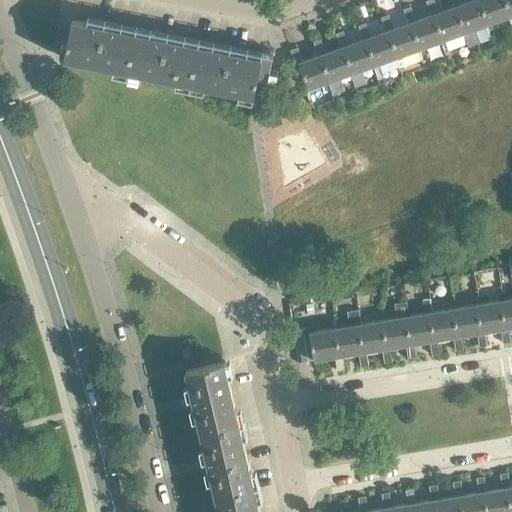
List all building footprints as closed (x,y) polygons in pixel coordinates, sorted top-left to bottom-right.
[(427,0),(426,1),(430,14),(435,13),(445,40),(463,33),(467,32),(457,4),(453,6),(438,11),(433,0),(427,0)] [(451,0),(453,6),(457,4),(467,32),(463,33),(468,46),(480,42),(475,29),(490,24),(481,0),(468,0),(461,3),(459,0),(451,0)] [(511,14),(506,0),(481,0),(490,24),(511,15),(511,14)] [(422,48),(445,40),(435,13),(430,14),(416,19),(411,6),(403,9),(408,22),(412,21),(422,48)] [(381,17),(386,30),(390,29),(399,56),(396,57),(401,71),(408,68),(403,55),(422,48),(412,21),(408,22),(393,27),(389,14),(381,17)] [(261,57),(75,20),(72,19),(64,58),(255,96),(259,76),(277,79),(279,70),(270,69),(274,52),(262,50),(261,57)] [(358,25),(363,39),(367,37),(377,64),(373,66),(377,78),(385,75),(381,63),(396,57),(399,56),(390,29),(386,30),(371,36),(366,23),(358,25)] [(336,34),(341,46),(345,45),(354,72),(350,74),(355,87),(367,83),(362,69),(373,66),(377,64),(367,37),(363,39),(348,44),(344,31),(336,34)] [(313,42),(318,55),(322,53),(332,80),(327,82),(332,95),(344,90),(339,77),(350,74),(354,72),(345,45),(341,46),(326,52),(321,39),(313,42)] [(322,53),(318,55),(303,60),(298,47),(291,50),(296,64),(299,62),(308,89),(305,90),(310,103),(318,100),(313,87),(327,82),(332,80),(322,53)] [(511,298),(500,301),(504,329),(508,328),(511,327),(511,298)] [(424,313),(409,316),(405,317),(410,345),(414,344),(429,341),(431,355),(440,354),(437,340),(433,341),(429,313),(433,312),(431,300),(423,302),(424,313)] [(500,301),(476,305),(481,333),(484,332),(500,330),(502,344),(510,342),(508,328),(504,329),(500,301)] [(397,318),(381,321),(386,349),(390,348),(405,345),(408,359),(416,358),(414,344),(410,345),(405,317),(409,316),(407,304),(395,307),(397,318)] [(476,305),(452,309),(457,337),(461,336),(476,334),(479,347),(487,346),(484,332),(481,333),(476,305)] [(452,309),(433,312),(429,313),(433,341),(437,340),(453,338),(455,352),(463,350),(461,336),(457,337),(452,309)] [(349,326),(334,328),(339,357),(342,356),(358,353),(360,367),(368,366),(366,352),(362,353),(358,324),(361,324),(359,312),(347,315),(349,326)] [(381,321),(361,324),(358,324),(362,353),(366,352),(382,349),(384,363),(392,362),(390,348),(386,349),(381,321)] [(334,328),(310,332),(315,361),(334,358),(337,371),(345,370),(342,356),(339,357),(334,328)] [(199,344),(204,365),(219,362),(214,341),(199,344)] [(185,370),(192,397),(201,433),(240,424),(225,361),(219,362),(204,365),(185,370)] [(255,486),(240,424),(201,433),(215,495),(255,486)] [(510,511),(506,487),(510,487),(508,473),(500,474),(503,488),(487,490),(483,491),(486,511),(510,511)] [(461,511),(486,511),(483,491),(487,490),(484,476),(476,478),(479,492),(463,494),(459,495),(461,511)] [(461,511),(459,495),(463,494),(461,480),(453,482),(455,495),(440,498),(435,499),(437,511),(461,511)] [(412,511),(437,511),(435,499),(440,498),(437,485),(429,486),(431,499),(416,502),(411,503),(412,511)] [(260,511),(255,486),(215,495),(219,511),(260,511)] [(388,511),(412,511),(411,503),(416,502),(413,488),(405,490),(408,503),(392,506),(388,507),(388,511)] [(364,511),(388,511),(388,507),(392,506),(390,492),(381,493),(384,507),(368,510),(364,511)] [(364,511),(368,510),(366,496),(358,497),(360,511),(357,511),(364,511)]
